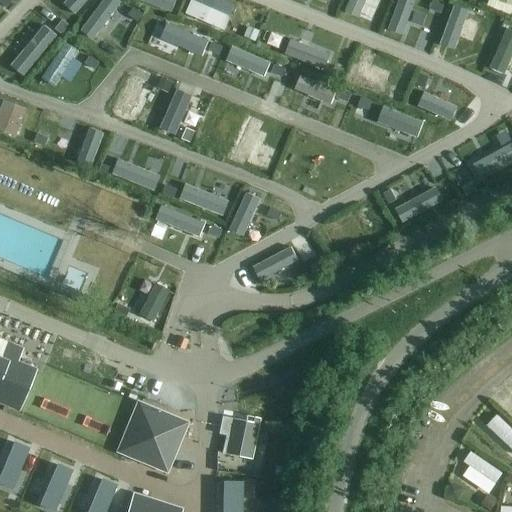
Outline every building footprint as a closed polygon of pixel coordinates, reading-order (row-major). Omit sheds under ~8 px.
[(79,0),(60,23),(73,34),(92,11),(79,0)] [(114,0),(99,27),(113,36),(134,0),(114,0)] [(155,18),(161,5),(150,0),(148,0),(143,12),(155,18)] [(417,0),(416,6),(436,13),(439,0),(417,0)] [(162,43),(174,13),(162,8),(150,38),(162,43)] [(480,42),(490,45),(501,17),(492,13),(480,42)] [(401,27),(414,30),(417,18),(405,14),(401,27)] [(260,31),(263,18),(249,16),(247,28),(260,31)] [(12,54),(28,66),(54,30),(38,19),(12,54)] [(469,40),(480,43),(484,26),(472,24),(469,40)] [(202,57),(214,62),(224,35),(211,31),(202,57)] [(344,68),(353,47),(319,32),(310,53),(344,68)] [(259,80),(271,50),(256,44),(244,74),(259,80)] [(77,46),(57,67),(69,78),(89,57),(77,46)] [(378,77),(387,57),(378,53),(369,73),(378,77)] [(295,62),(285,90),(304,97),(315,69),(295,62)] [(134,105),(150,111),(165,73),(149,67),(134,105)] [(356,119),(363,87),(348,83),(341,115),(356,119)] [(194,117),(193,122),(203,126),(213,96),(192,89),(184,113),(194,117)] [(388,130),(403,138),(416,110),(401,103),(388,130)] [(500,126),(488,134),(495,144),(507,137),(500,126)] [(6,132),(0,143),(0,162),(7,166),(20,139),(6,132)] [(290,140),(277,170),(317,187),(329,157),(290,140)] [(50,147),(34,179),(47,186),(63,154),(50,147)] [(460,192),(475,183),(460,156),(445,164),(460,192)] [(90,166),(74,197),(89,204),(105,173),(90,166)] [(225,203),(235,179),(219,172),(209,197),(225,203)] [(379,192),(385,212),(399,208),(393,188),(379,192)] [(212,219),(204,248),(224,254),(233,225),(212,219)] [(87,238),(80,271),(93,274),(100,241),(87,238)] [(307,241),(265,258),(271,273),(313,255),(307,241)] [(336,242),(323,246),(327,259),(340,254),(336,242)] [(133,264),(135,247),(122,246),(121,263),(133,264)] [(181,337),(176,347),(187,352),(189,347),(191,342),(181,337)] [(35,369),(17,362),(23,348),(0,338),(0,397),(1,398),(0,398),(0,402),(18,410),(35,369)] [(139,405),(119,451),(165,471),(185,425),(139,405)] [(251,461),(260,421),(248,418),(246,424),(223,418),(219,435),(226,437),(222,455),(251,461)] [(14,444),(0,476),(0,485),(13,492),(30,451),(14,444)] [(511,457),(489,445),(478,466),(510,483),(511,478),(511,457)] [(57,466),(40,506),(54,511),(57,511),(74,473),(57,466)] [(26,469),(15,499),(34,505),(45,476),(26,469)] [(102,481),(88,511),(108,511),(118,488),(102,481)] [(220,486),(219,511),(239,511),(240,486),(220,486)] [(138,496),(132,511),(185,511),(138,496)]
